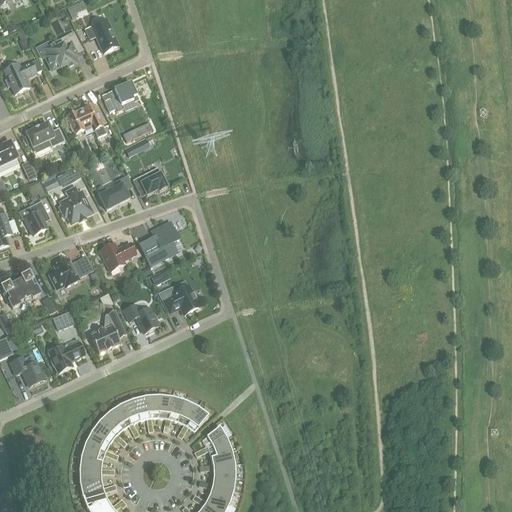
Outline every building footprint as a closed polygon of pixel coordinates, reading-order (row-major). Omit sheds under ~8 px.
[(76,18),(75,16),(72,8),(67,11),(72,20),(76,18)] [(20,31),(16,23),(8,28),(11,35),(20,31)] [(91,29),(84,32),(89,43),(96,39),(104,55),(118,49),(108,27),(94,33),(92,28),(91,29)] [(25,53),(30,50),(21,32),(16,34),(21,43),(25,53)] [(79,46),(73,34),(66,37),(70,45),(64,48),(63,46),(57,49),(54,45),(48,48),(51,54),(44,58),(50,69),(57,66),(60,71),(66,68),(68,72),(74,69),(71,63),(78,59),(73,49),(80,46),(79,46)] [(29,90),(25,80),(29,79),(36,76),(31,64),(20,69),(19,66),(4,73),(7,81),(5,82),(8,89),(10,88),(15,97),(29,90)] [(110,101),(104,104),(109,115),(115,112),(116,115),(124,111),(122,108),(133,102),(132,100),(137,98),(131,85),(107,96),(110,101)] [(67,118),(71,127),(70,128),(72,134),(74,133),(75,136),(84,132),(83,129),(91,126),(97,140),(106,136),(93,106),(84,110),(84,112),(77,115),(76,113),(74,114),(73,113),(68,115),(68,117),(67,118)] [(149,124),(122,137),(126,144),(153,132),(149,124)] [(27,138),(24,139),(27,146),(30,145),(33,150),(49,143),(52,149),(64,143),(59,130),(51,134),(48,125),(39,129),(34,131),(34,132),(26,136),(27,138)] [(0,168),(18,160),(10,144),(2,148),(2,147),(0,148),(0,168)] [(136,156),(132,147),(124,150),(129,159),(136,156)] [(29,164),(22,167),(29,182),(36,179),(29,164)] [(58,179),(63,190),(82,178),(77,168),(65,173),(66,175),(58,179)] [(157,170),(132,183),(138,194),(143,191),(146,197),(147,198),(154,195),(158,192),(158,193),(159,194),(167,190),(157,170)] [(117,189),(99,198),(106,213),(116,208),(120,206),(129,201),(125,193),(132,189),(127,178),(115,184),(117,189)] [(40,186),(28,192),(33,201),(39,198),(41,202),(47,199),(40,186)] [(62,208),(59,210),(64,220),(67,218),(71,225),(79,222),(80,224),(85,221),(84,219),(92,215),(81,195),(78,196),(75,190),(66,194),(69,201),(61,205),(62,208)] [(50,222),(49,219),(41,204),(30,209),(32,214),(31,217),(24,220),(33,238),(47,231),(44,225),(50,222)] [(0,250),(9,248),(6,238),(6,237),(6,235),(11,234),(12,237),(12,236),(5,216),(0,217),(0,250)] [(140,247),(149,265),(159,260),(158,257),(162,255),(165,261),(177,255),(172,245),(179,242),(170,225),(152,234),(155,241),(151,243),(150,242),(140,247)] [(110,248),(108,247),(104,248),(104,251),(99,253),(110,274),(125,267),(123,263),(136,257),(130,245),(117,252),(114,246),(110,248)] [(68,262),(63,264),(55,268),(57,274),(50,278),(57,291),(64,287),(66,290),(79,283),(78,280),(85,276),(78,263),(71,267),(68,262)] [(10,288),(9,286),(2,289),(5,296),(4,297),(8,304),(9,304),(12,310),(20,307),(18,304),(24,301),(24,303),(26,302),(26,300),(31,298),(32,300),(40,296),(36,290),(37,289),(34,281),(32,282),(29,275),(22,279),(23,281),(10,288)] [(163,284),(159,277),(152,281),(155,288),(163,284)] [(172,291),(160,297),(170,315),(177,312),(176,311),(180,309),(184,317),(199,310),(196,303),(198,302),(194,294),(192,295),(188,288),(174,295),(172,291)] [(50,300),(43,304),(49,316),(57,312),(50,300)] [(136,307),(124,313),(129,324),(136,321),(144,336),(158,329),(155,323),(156,321),(154,316),(152,316),(149,310),(141,314),(139,313),(136,307)] [(53,321),(58,333),(75,325),(69,313),(53,321)] [(116,338),(118,337),(119,341),(126,337),(115,313),(108,316),(108,317),(108,316),(110,320),(105,322),(104,332),(99,335),(98,332),(91,335),(92,338),(91,338),(90,338),(99,357),(106,353),(107,354),(108,353),(112,351),(113,351),(113,350),(120,347),(121,347),(116,338)] [(0,318),(0,324),(4,332),(11,328),(5,316),(0,318)] [(0,362),(13,356),(6,341),(0,342),(0,362)] [(63,349),(49,356),(52,363),(51,365),(53,368),(55,369),(58,376),(73,369),(70,364),(85,357),(79,345),(64,352),(63,349)] [(22,360),(10,365),(16,377),(23,374),(30,389),(46,382),(41,372),(39,373),(35,365),(28,368),(25,367),(22,360)] [(158,421),(159,398),(159,399),(146,399),(145,399),(149,422),(151,421),(158,421)] [(159,398),(158,421),(159,421),(165,422),(164,427),(169,428),(170,422),(168,422),(172,399),(172,400),(159,399),(159,398)] [(151,421),(149,422),(145,399),(145,400),(133,402),(132,402),(139,423),(140,423),(146,422),(147,428),(152,427),(151,421)] [(177,424),(185,403),(185,404),(173,400),(173,399),(172,399),(168,422),(170,422),(177,424)] [(120,407),(131,428),(133,426),(139,424),(139,423),(132,402),(132,403),(120,408),(120,407)] [(186,403),(185,403),(177,424),(178,425),(184,428),(181,432),(185,435),(188,430),(186,429),(198,409),(197,409),(197,410),(185,404),(186,403)] [(131,434),(135,431),(133,426),(131,428),(120,407),(119,407),(120,408),(109,415),(109,414),(108,414),(122,433),(123,432),(128,429),(131,434)] [(198,409),(186,429),(188,430),(194,435),(208,418),(198,410),(198,409)] [(122,433),(108,414),(108,415),(109,415),(99,424),(99,423),(98,424),(116,439),(117,437),(122,433)] [(116,439),(98,424),(99,425),(91,435),(90,434),(109,447),(110,446),(110,447),(114,441),(118,445),(122,441),(117,437),(116,439)] [(206,449),(200,452),(203,456),(208,454),(207,451),(227,441),(226,441),(219,430),(202,443),(206,449)] [(178,437),(177,439),(179,440),(181,441),(185,435),(181,432),(178,437)] [(84,446),(105,455),(106,453),(109,447),(90,434),(90,435),(91,435),(85,447),(84,446)] [(125,445),(122,441),(118,445),(123,450),(125,448),(127,446),(125,445)] [(211,460),(232,453),(227,442),(228,441),(227,441),(207,451),(208,454),(210,460),(211,460)] [(80,459),(102,464),(104,458),(110,460),(112,455),(106,453),(105,455),(84,446),(84,447),(85,447),(81,459),(80,459)] [(233,454),(232,453),(211,460),(212,467),(206,468),(207,473),(213,472),(212,470),(235,467),(235,466),(235,467),(232,454),(233,454)] [(102,465),(102,464),(80,459),(80,460),(81,460),(79,473),(78,473),(101,474),(101,472),(102,465)] [(235,467),(212,470),(213,472),(213,479),(236,480),(235,480),(235,467)] [(101,483),(101,477),(107,477),(107,472),(101,472),(101,474),(78,473),(79,473),(79,486),(78,486),(101,484),(101,483)] [(212,486),(206,485),(205,490),(211,491),(212,489),(234,494),(234,493),(233,493),(235,481),(236,481),(236,480),(213,479),(212,486)] [(103,493),(103,491),(101,484),(78,486),(78,487),(79,487),(82,499),(81,499),(81,500),(103,493)] [(110,494),(109,489),(103,491),(103,493),(81,500),(82,500),(87,511),(86,511),(85,511),(86,511),(107,502),(106,502),(107,502),(104,495),(110,494)] [(209,498),(230,507),(230,506),(233,494),(234,494),(212,489),(211,491),(209,498)] [(230,507),(209,498),(206,504),(199,500),(197,505),(203,509),(205,506),(213,511),(226,511),(229,507),(230,507)] [(107,502),(86,511),(112,511),(113,511),(116,511),(120,509),(117,505),(111,510),(107,502)] [(122,511),(126,508),(123,504),(122,502),(117,505),(120,509),(122,511)]
